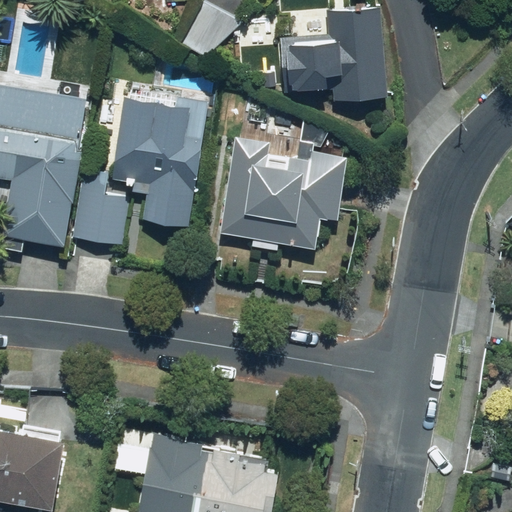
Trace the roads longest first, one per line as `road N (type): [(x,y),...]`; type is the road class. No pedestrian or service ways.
road 1 (residential): [(0,316),(97,321),(410,373)]
road 2 (residential): [(410,373),(448,190),(511,110)]
road 3 (residential): [(386,511),(410,373)]
